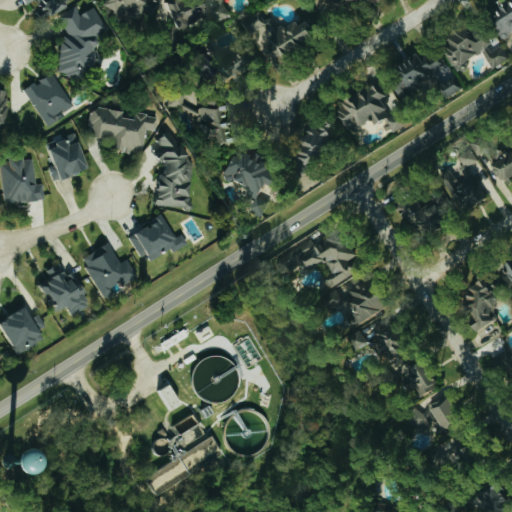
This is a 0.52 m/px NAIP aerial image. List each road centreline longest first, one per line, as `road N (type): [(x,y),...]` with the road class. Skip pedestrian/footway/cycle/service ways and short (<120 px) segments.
road 1 (tertiary): [(0,409),(511,81)]
road 2 (tertiary): [(511,429),(356,182)]
road 3 (residential): [(440,0),(276,106)]
road 4 (residential): [(0,239),(81,221),(112,196)]
